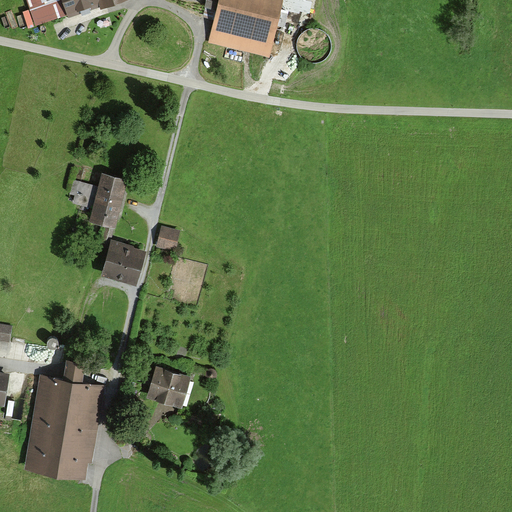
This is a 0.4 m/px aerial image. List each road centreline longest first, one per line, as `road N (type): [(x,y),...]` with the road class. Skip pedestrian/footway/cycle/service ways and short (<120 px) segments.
road 1 (track): [(148,0),(194,20),(200,39),(118,364),(92,511)]
road 2 (unclassified): [(0,40),(290,103),(511,113)]
